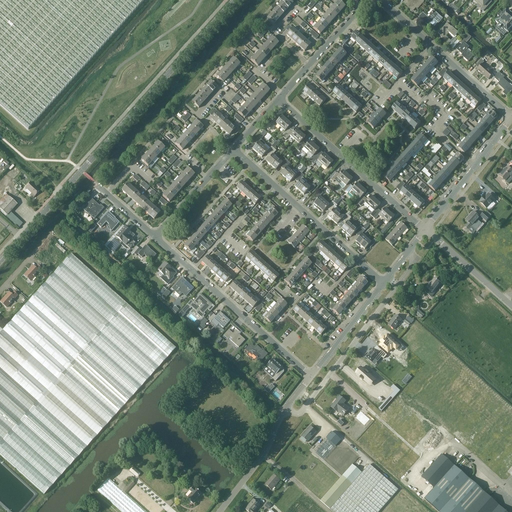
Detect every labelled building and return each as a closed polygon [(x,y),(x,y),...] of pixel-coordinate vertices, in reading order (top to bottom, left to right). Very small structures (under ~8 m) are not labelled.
[(0,0),(0,104),(28,130),(143,0),(0,0)] [(417,10),(424,2),(421,0),(405,0),(403,3),(406,6),(412,11),(415,8),(417,10)] [(481,0),(477,4),(482,8),(484,10),(492,2),(489,0),(481,0)] [(338,1),(334,5),(341,12),(345,7),(338,1)] [(287,7),(282,3),(277,8),(282,13),(287,7)] [(341,12),(334,5),(330,10),(337,16),(341,12)] [(282,13),(277,8),(273,13),(278,18),(282,13)] [(337,16),(330,10),(325,15),(332,21),(337,16)] [(443,19),(434,11),(433,10),(429,15),(430,16),(428,18),(423,13),(418,18),(428,26),(434,20),(438,24),(443,19)] [(499,25),(498,26),(496,29),(504,36),(507,32),(511,26),(511,14),(510,13),(509,14),(506,11),(502,15),(501,13),(499,16),(500,17),(496,22),(499,25)] [(278,18),(273,13),(268,19),(273,23),(278,18)] [(332,21),(325,15),(321,19),(328,25),(332,21)] [(328,25),(321,19),(317,24),(324,30),(328,25)] [(320,35),(324,30),(317,24),(313,28),(320,35)] [(441,38),(447,44),(451,47),(458,40),(454,37),(458,33),(451,27),(447,24),(438,34),(441,37),(441,38)] [(286,35),(291,39),(297,32),(292,28),(286,35)] [(297,32),(291,39),(295,44),(302,36),(297,32)] [(356,32),(350,38),(355,42),(361,36),(356,32)] [(467,34),(459,43),(462,45),(464,42),(465,44),(471,38),(467,34)] [(302,36),(295,44),(300,48),(306,41),(302,36)] [(365,40),(361,36),(355,42),(360,46),(365,40)] [(271,37),(267,42),(274,48),(279,43),(271,37)] [(370,44),(365,40),(360,46),(364,50),(370,44)] [(306,41),(300,48),(304,52),(311,45),(306,41)] [(267,42),(263,46),(270,53),(274,48),(267,42)] [(468,62),(474,56),(467,50),(469,47),(465,44),(464,42),(462,45),(456,50),(464,57),(463,58),(468,62)] [(374,49),(370,44),(364,50),(369,55),(374,49)] [(263,46),(259,51),(266,57),(270,53),(263,46)] [(347,54),(341,49),(336,54),(342,59),(347,54)] [(379,53),(374,49),(369,55),(374,59),(379,53)] [(259,51),(255,55),(262,62),(266,57),(259,51)] [(384,57),(379,53),(374,59),(378,63),(384,57)] [(342,59),(336,54),(332,58),(338,64),(342,59)] [(257,67),(262,62),(255,55),(250,60),(257,67)] [(388,61),(384,57),(378,63),(383,67),(388,61)] [(233,58),(229,63),(236,69),(240,64),(233,58)] [(338,64),(332,58),(328,63),(334,68),(336,70),(340,65),(338,64)] [(428,62),(434,68),(437,71),(439,69),(435,66),(438,63),(432,58),(428,62)] [(488,80),(493,74),(482,65),(484,62),(481,60),(475,66),(478,69),(477,70),(488,80)] [(393,65),(388,61),(383,67),(387,71),(393,65)] [(434,68),(428,62),(424,67),(430,72),(431,73),(433,72),(431,70),(434,68)] [(236,69),(229,63),(224,67),(231,73),(236,69)] [(334,68),(328,63),(324,68),(330,73),(334,68)] [(392,75),(397,69),(393,65),(387,71),(386,72),(388,74),(389,73),(392,75)] [(231,73),(224,67),(220,72),(227,78),(231,73)] [(430,72),(424,67),(420,72),(425,77),(427,78),(428,76),(427,75),(430,72)] [(330,73),(324,68),(320,72),(326,78),(330,73)] [(402,74),(397,69),(392,75),(397,80),(402,74)] [(227,78),(220,72),(216,77),(223,83),(227,78)] [(326,78),(320,72),(316,77),(322,82),(323,83),(325,81),(324,80),(326,78)] [(425,77),(420,72),(415,76),(421,81),(425,77)] [(453,76),(449,72),(443,78),(448,82),(453,76)] [(504,91),(503,92),(503,93),(507,96),(508,94),(508,95),(511,90),(511,87),(503,79),(504,77),(502,75),(496,81),(499,83),(497,85),(504,91)] [(421,81),(415,76),(411,81),(417,86),(421,81)] [(458,81),(453,76),(448,82),(453,87),(458,81)] [(216,86),(211,81),(207,87),(212,91),(216,86)] [(463,85),(458,81),(453,87),(457,91),(463,85)] [(309,84),(303,91),(309,96),(314,90),(309,84)] [(263,85),(258,90),(265,96),(270,91),(263,85)] [(463,85),(457,91),(456,92),(458,93),(459,93),(462,95),(467,89),(463,85)] [(212,91),(207,87),(202,92),(207,97),(212,91)] [(338,87),(333,93),(338,97),(343,91),(338,87)] [(467,89),(462,95),(466,99),(472,93),(467,89)] [(258,90),(254,94),(261,100),(265,96),(258,90)] [(314,90),(309,96),(314,101),(320,95),(314,90)] [(343,91),(338,97),(342,101),(348,95),(343,91)] [(207,97),(202,92),(197,97),(202,102),(207,97)] [(472,93),(466,99),(471,103),(476,97),(472,93)] [(254,94),(250,99),(257,105),(261,100),(254,94)] [(320,95),(314,101),(320,106),(326,100),(320,95)] [(348,95),(342,101),(347,105),(352,99),(354,97),(352,95),(350,97),(348,95)] [(202,102),(197,97),(192,103),(197,107),(202,102)] [(476,97),(471,103),(476,107),(481,101),(476,97)] [(250,99),(246,103),(253,110),(257,105),(250,99)] [(352,99),(347,105),(351,109),(357,103),(352,99)] [(246,103),(242,108),(249,114),(253,110),(246,103)] [(357,103),(351,109),(356,114),(362,107),(357,103)] [(392,109),(396,113),(402,107),(397,103),(392,109)] [(402,107),(396,113),(401,117),(406,111),(402,107)] [(242,108),(237,113),(244,119),(249,114),(242,108)] [(374,113),(376,114),(382,119),(386,115),(379,108),(374,113)] [(488,112),(490,113),(487,116),(493,121),(498,116),(490,110),(488,112)] [(406,111),(401,117),(405,121),(411,115),(406,111)] [(211,119),(215,123),(222,116),(217,112),(211,119)] [(376,114),(372,118),(378,124),(382,119),(376,114)] [(411,115),(405,121),(410,125),(415,119),(411,115)] [(222,116),(215,123),(220,128),(226,121),(222,116)] [(487,116),(483,120),(489,126),(493,121),(487,116)] [(278,121),(276,119),(270,125),(272,127),(273,126),(274,127),(276,124),(280,128),(286,121),(282,117),(278,121)] [(372,118),(368,123),(374,129),(378,124),(372,118)] [(415,119),(410,125),(415,130),(420,123),(415,119)] [(480,121),(481,122),(479,125),(485,130),(489,126),(483,120),(482,119),(480,121)] [(196,121),(192,126),(199,132),(203,127),(196,121)] [(226,121),(220,128),(224,132),(231,125),(226,121)] [(291,125),(286,121),(280,128),(285,132),(281,136),(284,138),(290,131),(287,129),(291,125)] [(231,125),(224,132),(229,136),(235,129),(231,125)] [(479,125),(475,130),(481,135),(485,130),(479,125)] [(192,126),(188,130),(195,137),(199,132),(192,126)] [(459,137),(455,133),(452,131),(452,130),(448,127),(446,129),(451,133),(453,135),(457,138),(459,137)] [(292,133),(290,131),(284,138),(286,140),(289,136),(294,140),(300,133),(295,129),(292,133)] [(446,137),(450,132),(446,129),(442,133),(446,137)] [(188,130),(184,135),(191,141),(195,137),(188,130)] [(475,130),(471,134),(477,140),(481,135),(475,130)] [(305,138),(300,133),(294,140),(299,144),(295,148),(297,150),(304,144),(301,142),(305,138)] [(471,134),(467,139),(473,144),(477,140),(471,134)] [(184,135),(180,140),(186,146),(191,141),(184,135)] [(420,135),(416,140),(422,146),(427,141),(420,135)] [(260,136),(254,142),(253,143),(256,145),(252,149),(257,154),(265,144),(261,140),(262,138),(260,136)] [(467,139),(463,143),(469,149),(473,144),(467,139)] [(180,140),(178,142),(176,140),(174,143),(182,151),(186,146),(180,140)] [(265,144),(257,154),(262,158),(265,154),(267,156),(274,149),(279,143),(276,140),(274,142),(275,143),(270,148),(265,144)] [(422,146),(416,140),(412,145),(418,150),(422,146)] [(158,142),(154,147),(161,153),(165,148),(158,142)] [(306,146),(304,144),(297,150),(300,152),(303,149),(308,153),(314,146),(309,142),(306,146)] [(446,151),(448,149),(450,151),(453,149),(447,143),(444,146),(443,148),(446,151)] [(463,143),(458,148),(464,154),(469,149),(463,143)] [(418,150),(412,145),(408,149),(414,155),(418,150)] [(319,150),(314,146),(308,153),(313,157),(309,161),(311,163),(317,156),(315,154),(319,150)] [(161,153),(154,147),(150,151),(157,157),(161,153)] [(274,149),(267,156),(269,158),(266,162),(271,166),(277,159),(272,155),(276,151),(274,149)] [(414,155),(408,149),(404,154),(410,159),(411,160),(413,159),(412,158),(414,155)] [(157,157),(150,151),(145,156),(152,162),(157,157)] [(455,154),(456,155),(454,158),(460,164),(464,159),(458,153),(457,152),(455,154)] [(320,158),(317,156),(311,163),(314,165),(317,161),(322,165),(328,158),(323,154),(320,158)] [(410,159),(404,154),(400,158),(406,164),(410,159)] [(152,162),(145,156),(141,161),(148,167),(152,162)] [(333,163),(328,158),(322,165),(326,170),(323,173),(325,175),(331,169),(329,167),(333,163)] [(406,164),(400,158),(395,163),(402,169),(406,164)] [(454,158),(450,163),(456,168),(460,164),(454,158)] [(282,163),(277,159),(271,166),(276,170),(279,166),(281,169),(288,161),(285,159),(282,163)] [(288,161),(281,169),(283,170),(280,174),(285,179),(291,172),(286,167),(290,163),(288,161)] [(402,169),(395,163),(391,168),(398,173),(402,169)] [(450,163),(445,167),(452,173),(456,168),(450,163)] [(442,168),(444,169),(441,172),(447,177),(452,173),(445,167),(444,166),(442,168)] [(499,176),(506,181),(510,177),(511,178),(511,177),(511,168),(511,170),(507,166),(499,176)] [(188,168),(183,173),(190,179),(194,175),(188,168)] [(398,173),(391,168),(387,172),(393,178),(398,173)] [(295,181),(301,174),(299,172),(298,173),(293,169),(291,172),(285,179),(289,183),(293,179),(295,181)] [(339,175),(337,173),(330,180),(333,182),(336,178),(341,183),(347,176),(342,171),(339,175)] [(393,178),(387,172),(383,177),(389,183),(393,178)] [(441,172),(437,177),(443,182),(447,177),(441,172)] [(183,173),(179,178),(186,184),(190,179),(183,173)] [(301,174),(295,181),(297,183),(294,187),(299,191),(305,184),(300,180),(304,176),(301,174)] [(352,180),(347,176),(341,183),(346,187),(342,191),(344,193),(351,186),(348,184),(352,180)] [(437,177),(433,181),(439,187),(443,182),(437,177)] [(179,178),(175,182),(182,189),(186,184),(179,178)] [(435,191),(439,187),(433,181),(429,186),(435,191)] [(34,198),(40,191),(30,182),(25,188),(32,194),(31,195),(34,198)] [(175,182),(171,187),(178,193),(182,189),(175,182)] [(236,188),(241,192),(247,186),(242,182),(236,188)] [(122,191),(126,195),(132,188),(128,184),(122,191)] [(310,188),(305,184),(299,191),(303,195),(307,191),(309,193),(315,186),(313,184),(310,188)] [(355,195),(361,188),(356,184),(353,188),(351,186),(344,193),(347,195),(348,193),(353,197),(355,195)] [(251,191),(247,186),(241,192),(246,196),(251,191)] [(400,193),(405,197),(411,191),(406,186),(400,193)] [(171,187),(167,192),(174,198),(178,193),(171,187)] [(132,188),(126,195),(131,199),(137,192),(132,188)] [(366,193),(361,188),(355,195),(360,200),(356,203),(358,205),(364,198),(362,196),(366,193)] [(256,195),(251,191),(246,196),(250,201),(256,195)] [(324,201),(319,197),(323,193),(320,191),(314,198),(316,200),(313,204),(315,205),(314,206),(317,209),(324,201)] [(411,191),(405,197),(410,201),(415,195),(411,191)] [(137,192),(131,199),(135,203),(142,196),(137,192)] [(167,192),(162,196),(169,203),(174,198),(167,192)] [(0,209),(7,216),(17,204),(6,194),(0,201),(0,209)] [(488,194),(484,199),(483,198),(480,202),(481,203),(480,203),(486,209),(494,200),(488,194)] [(260,199),(256,195),(250,201),(255,205),(260,199)] [(415,195),(410,201),(414,205),(420,199),(415,195)] [(142,196),(135,203),(140,207),(146,200),(142,196)] [(367,200),(364,198),(358,205),(361,207),(364,204),(369,208),(375,201),(370,197),(367,200)] [(420,199),(414,205),(419,209),(424,203),(420,199)] [(94,219),(104,208),(101,205),(100,207),(92,200),(86,206),(93,212),(90,216),(94,219)] [(146,200),(140,207),(145,211),(151,204),(146,200)] [(225,200),(221,205),(227,210),(232,206),(225,200)] [(328,211),(334,204),(332,202),(329,206),(324,201),(317,209),(320,212),(321,211),(323,212),(326,209),(328,211)] [(375,201),(369,208),(373,212),(370,216),(372,218),(378,211),(376,209),(380,205),(375,201)] [(151,204),(145,211),(149,215),(155,209),(151,204)] [(334,204),(328,211),(330,213),(327,217),(332,221),(338,214),(333,210),(337,206),(334,204)] [(227,210),(221,205),(217,210),(223,215),(227,210)] [(268,209),(270,211),(267,214),(273,219),(277,214),(274,212),(277,209),(272,205),(270,207),(268,209)] [(155,209),(149,215),(154,220),(160,213),(155,209)] [(381,213),(378,211),(372,218),(374,220),(378,216),(382,220),(389,213),(384,209),(381,213)] [(223,215),(217,210),(213,214),(219,220),(223,215)] [(100,222),(100,223),(98,225),(101,228),(103,225),(106,222),(113,229),(119,223),(113,218),(114,217),(108,212),(100,222)] [(471,227),(476,231),(475,231),(477,233),(484,225),(482,224),(481,224),(477,220),(479,218),(473,212),(465,221),(468,224),(465,227),(468,230),(471,227)] [(490,218),(484,212),(480,217),(486,222),(490,218)] [(389,213),(382,220),(387,224),(380,233),(382,235),(392,223),(390,221),(394,218),(389,213)] [(219,220),(213,214),(209,219),(215,224),(219,220)] [(267,214),(263,218),(269,224),(273,219),(267,214)] [(343,218),(338,214),(332,221),(336,225),(340,221),(342,223),(348,216),(346,214),(343,218)] [(352,226),(349,224),(350,223),(350,221),(349,220),(351,218),(348,216),(342,223),(344,225),(341,229),(343,230),(342,231),(345,234),(352,226)] [(359,224),(364,218),(361,216),(355,223),(359,226),(360,225),(359,224)] [(263,218),(259,223),(265,228),(269,224),(263,218)] [(215,224),(209,219),(205,223),(211,229),(215,224)] [(211,229),(205,223),(201,228),(207,233),(211,229)] [(259,223),(255,228),(261,233),(265,228),(259,223)] [(400,223),(395,228),(402,235),(407,229),(400,223)] [(302,226),(297,231),(304,237),(309,232),(302,226)] [(356,236),(362,229),(360,227),(356,231),(352,226),(345,234),(348,237),(349,236),(351,237),(354,234),(356,236)] [(131,240),(135,236),(131,233),(131,234),(124,228),(107,248),(113,253),(122,243),(130,250),(135,244),(131,240)] [(207,233),(201,228),(196,232),(203,238),(207,233)] [(255,228),(251,232),(257,238),(261,233),(255,228)] [(395,228),(390,234),(397,240),(402,235),(395,228)] [(366,239),(361,235),(364,231),(362,229),(356,236),(358,238),(355,241),(357,242),(356,244),(359,246),(360,245),(366,239)] [(304,237),(297,231),(292,237),(299,243),(304,237)] [(203,238),(196,232),(192,237),(198,243),(203,238)] [(253,242),(257,238),(251,232),(246,237),(253,242)] [(392,246),(397,240),(390,234),(385,240),(392,246)] [(198,243),(192,237),(188,242),(194,247),(198,243)] [(299,243),(292,237),(287,243),(294,249),(299,243)] [(370,248),(376,241),(374,239),(370,243),(366,239),(360,245),(365,250),(368,246),(370,248)] [(194,247),(188,242),(184,246),(190,252),(194,247)] [(325,246),(321,242),(315,248),(320,252),(325,246)] [(150,261),(156,255),(145,246),(141,251),(139,249),(134,254),(136,257),(138,255),(142,258),(144,255),(150,261)] [(330,250),(325,246),(320,252),(325,256),(330,250)] [(330,250),(325,256),(329,260),(335,254),(330,250)] [(245,257),(250,262),(256,255),(251,251),(245,257)] [(0,455),(42,493),(170,351),(172,348),(174,346),(173,345),(172,344),(126,303),(71,254),(37,292),(3,330),(2,331),(0,329),(0,455)] [(335,254),(329,260),(334,265),(339,259),(335,254)] [(256,255),(250,262),(255,266),(260,260),(256,255)] [(207,257),(202,263),(207,267),(212,261),(207,257)] [(311,261),(314,264),(316,266),(320,262),(318,260),(318,259),(315,257),(311,261)] [(306,258),(301,263),(307,269),(312,264),(306,258)] [(339,259),(334,265),(338,269),(344,263),(339,259)] [(265,264),(260,260),(255,266),(259,270),(265,264)] [(212,261),(207,267),(211,271),(216,265),(212,261)] [(172,278),(176,273),(173,270),(172,271),(164,263),(157,271),(163,276),(160,279),(167,285),(173,279),(172,278)] [(307,269),(301,263),(297,268),(303,273),(305,274),(306,273),(305,271),(307,269)] [(344,263),(338,269),(343,273),(349,267),(344,263)] [(265,264),(259,270),(264,274),(270,268),(265,264)] [(216,265),(211,271),(216,275),(221,269),(216,265)] [(31,280),(42,269),(38,266),(36,269),(33,266),(25,275),(31,280)] [(270,268),(264,274),(269,278),(274,272),(270,268)] [(303,273),(297,268),(293,272),(299,278),(303,273)] [(221,269),(216,275),(220,279),(226,273),(221,269)] [(355,272),(352,269),(347,274),(350,277),(355,272)] [(274,272),(269,278),(267,279),(269,281),(270,280),(273,282),(279,276),(274,272)] [(299,278),(293,272),(289,277),(295,283),(299,278)] [(226,273),(220,279),(225,283),(230,278),(226,273)] [(295,283),(289,277),(285,282),(291,287),(295,283)] [(185,297),(193,288),(182,278),(172,289),(179,296),(182,293),(185,297)] [(361,278),(357,283),(363,288),(367,284),(361,278)] [(435,291),(441,283),(435,278),(432,283),(431,282),(426,288),(428,290),(426,293),(431,297),(436,291),(435,291)] [(235,282),(230,287),(234,292),(240,286),(235,282)] [(357,283),(353,288),(359,293),(363,288),(357,283)] [(240,286),(234,292),(239,296),(244,290),(240,286)] [(353,288),(349,292),(355,298),(359,293),(353,288)] [(165,299),(170,293),(167,290),(162,296),(165,299)] [(244,290),(239,296),(243,300),(249,294),(244,290)] [(12,295),(9,292),(0,301),(7,307),(17,295),(14,292),(12,295)] [(349,292),(344,297),(350,302),(355,298),(349,292)] [(249,294),(243,300),(248,304),(253,298),(249,294)] [(200,295),(193,302),(191,300),(186,306),(190,309),(191,307),(197,313),(196,314),(202,318),(205,315),(204,313),(211,305),(200,295)] [(344,297),(340,302),(346,307),(350,302),(344,297)] [(253,298),(248,304),(253,308),(258,302),(253,298)] [(281,300),(276,305),(282,310),(287,305),(281,300)] [(340,302),(336,306),(342,311),(346,307),(340,302)] [(276,305),(272,309),(278,315),(282,310),(276,305)] [(293,311),(297,315),(303,309),(298,305),(293,311)] [(336,306),(332,310),(332,311),(338,316),(342,311),(336,306)] [(272,309),(268,314),(274,319),(278,315),(272,309)] [(303,309),(297,315),(302,319),(307,313),(303,309)] [(223,329),(230,322),(220,313),(216,317),(213,315),(208,321),(210,323),(213,320),(223,329)] [(307,313),(302,319),(307,323),(312,317),(307,313)] [(270,324),(274,319),(268,314),(264,319),(270,324)] [(394,329),(401,320),(395,315),(388,325),(394,329)] [(199,325),(204,329),(206,325),(205,324),(208,320),(205,317),(199,325)] [(312,317),(307,323),(311,327),(317,321),(318,320),(315,318),(314,319),(312,317)] [(317,321),(311,327),(316,332),(321,326),(317,321)] [(321,326),(316,332),(321,336),(326,330),(321,326)] [(245,341),(239,335),(241,333),(240,331),(239,329),(237,331),(236,330),(233,334),(229,331),(224,337),(227,339),(229,336),(232,339),(231,341),(238,348),(245,341)] [(385,332),(384,334),(379,340),(377,342),(385,349),(393,338),(385,332)] [(260,363),(267,355),(263,351),(263,352),(256,346),(254,348),(250,344),(245,350),(249,353),(251,352),(253,354),(252,355),(257,359),(256,359),(260,363)] [(366,357),(366,358),(372,363),(379,355),(384,359),(387,356),(377,347),(374,350),(374,349),(373,349),(366,357)] [(275,381),(283,373),(282,372),(283,372),(283,370),(281,368),(282,368),(273,360),(263,371),(275,381)] [(363,381),(363,380),(368,384),(373,378),(369,374),(369,373),(366,371),(361,368),(356,373),(360,377),(360,378),(363,380),(362,380),(363,381)] [(274,387),(271,384),(269,387),(268,386),(264,390),(268,393),(274,387)] [(382,412),(395,397),(392,394),(379,409),(382,412)] [(346,401),(340,396),(337,400),(334,404),(331,407),(337,412),(338,411),(344,416),(349,409),(347,407),(347,408),(345,406),(345,405),(343,404),(346,401)] [(307,441),(316,431),(310,426),(302,436),(307,441)] [(360,456),(341,440),(332,432),(330,433),(328,435),(292,476),(333,511),(378,511),(399,490),(370,464),(362,473),(352,465),(360,456)] [(455,466),(442,454),(417,483),(425,490),(419,497),(423,501),(425,499),(438,511),(506,511),(455,466)] [(272,489),(280,480),(274,475),(266,484),(272,489)] [(122,481),(117,486),(108,478),(97,490),(121,511),(146,511),(126,494),(135,484),(131,480),(126,486),(122,481)] [(325,511),(293,483),(267,511),(325,511)] [(193,503),(201,493),(197,490),(195,488),(195,489),(193,487),(190,490),(192,492),(187,498),(189,500),(193,503)] [(246,509),(249,511),(257,511),(255,510),(260,505),(254,499),(246,509)]
